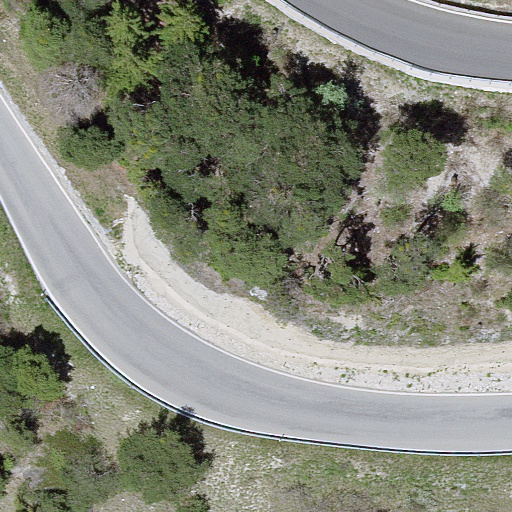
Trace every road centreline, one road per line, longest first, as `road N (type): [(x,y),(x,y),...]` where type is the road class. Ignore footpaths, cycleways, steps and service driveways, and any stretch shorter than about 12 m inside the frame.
road 1 (tertiary): [(511,419),(409,423),(204,399),(133,351),(63,269),(0,156)]
road 2 (tertiary): [(334,0),(411,30),(511,42)]
